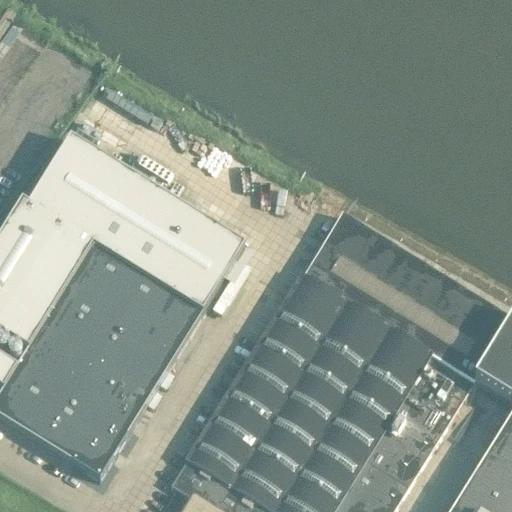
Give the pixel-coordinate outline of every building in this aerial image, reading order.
[(144,132),(157,112),(146,104),(133,124),(144,132)] [(22,206),(0,241),(0,393),(3,395),(0,399),(0,422),(99,484),(202,319),(244,251),(70,143),(29,211),(22,206)] [(305,191),(291,216),(302,222),(316,197),(305,191)] [(315,223),(327,205),(319,201),(308,219),(315,223)] [(278,511),(427,273),(342,220),(304,282),(302,280),(171,491),(192,504),(186,511),(278,511)] [(511,326),(427,273),(278,511),(396,511),(474,387),(511,326)] [(511,511),(511,325),(511,326),(474,387),(511,410),(511,420),(455,511),(511,511)]
